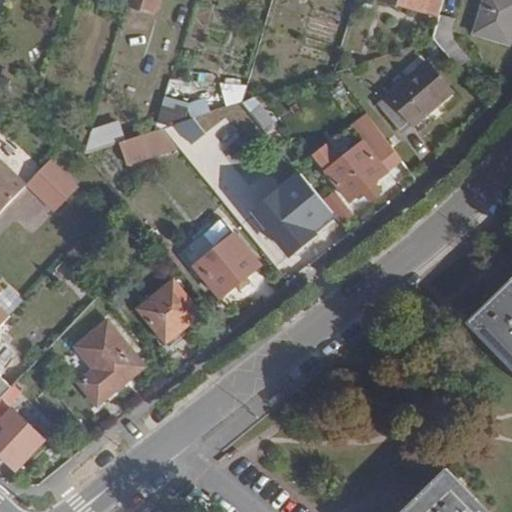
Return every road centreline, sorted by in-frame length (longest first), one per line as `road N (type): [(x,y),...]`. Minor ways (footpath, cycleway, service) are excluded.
road 1 (residential): [(177,435),(423,245),(511,156)]
road 2 (residential): [(77,511),(177,435)]
